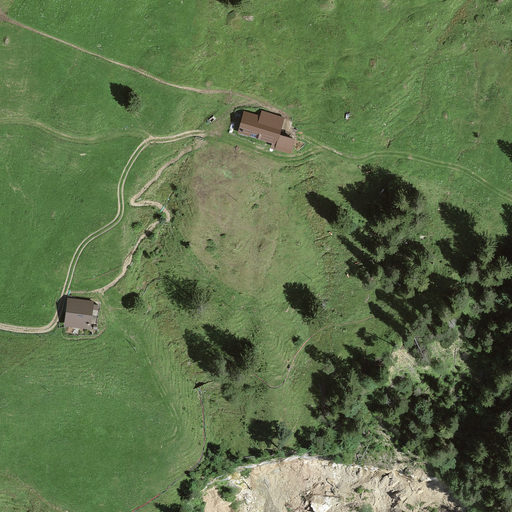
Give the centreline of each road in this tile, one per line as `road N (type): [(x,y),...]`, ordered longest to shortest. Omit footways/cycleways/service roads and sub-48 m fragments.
road 1 (track): [(0,123),(90,138),(160,141),(201,133),(298,158),(323,147),(357,157),(400,153),(456,168),(511,196)]
road 2 (track): [(0,325),(57,323),(84,246),(120,223),(139,155),(160,141)]
